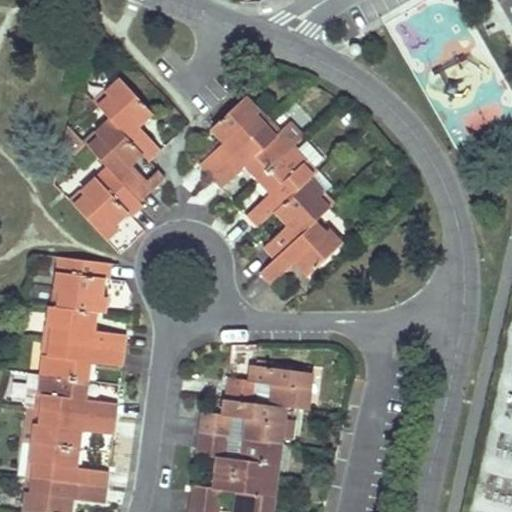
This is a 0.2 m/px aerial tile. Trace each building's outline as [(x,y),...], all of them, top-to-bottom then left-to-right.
[(137,127),(145,120),(151,114),(121,80),(107,93),(110,96),(98,107),(110,120),(142,154),(149,162),(160,151),(137,127)] [(105,90),(93,101),(98,107),(110,96),(107,93),(105,90)] [(211,176),(265,126),(255,114),(258,111),(246,97),(212,128),(225,142),(200,164),(211,176)] [(265,126),(270,122),(260,109),(258,111),(255,114),(265,126)] [(110,120),(96,133),(99,136),(87,147),(106,168),(138,203),(151,191),(128,167),(142,154),(110,120)] [(277,139),(281,135),(279,133),(280,132),(270,122),(265,126),(277,139)] [(280,132),(279,133),(281,135),(293,148),(304,137),(291,123),(280,132)] [(82,142),(67,126),(64,142),(74,154),(84,145),(82,142)] [(277,139),(265,126),(211,176),(222,188),(246,166),(259,179),(293,148),(281,135),(277,139)] [(94,130),(82,142),(84,145),(87,147),(99,136),(96,133),(94,130)] [(323,159),(306,141),(296,152),(305,162),(307,161),(314,168),(323,159)] [(275,211),(309,180),(313,177),(302,165),(305,162),(296,152),(293,148),(259,179),(260,181),(271,193),(265,199),(247,215),(258,227),(275,211)] [(393,161),(387,155),(365,175),(371,181),(393,161)] [(307,161),(305,162),(302,165),(313,177),(317,172),(314,168),(307,161)] [(106,168),(82,191),(86,195),(73,206),(105,241),(117,229),(114,225),(126,213),(130,217),(132,216),(141,207),(138,203),(106,168)] [(160,173),(148,183),(153,189),(165,179),(160,173)] [(319,218),(329,208),(319,197),(322,194),(309,180),(275,211),(288,225),(263,248),(274,260),(314,222),(319,218)] [(271,193),(260,181),(254,186),(265,199),(271,193)] [(80,189),(68,200),(73,206),(86,195),(82,191),(80,189)] [(319,197),(329,208),(334,203),(324,192),(322,194),(319,197)] [(324,223),(334,213),(329,208),(319,218),(324,223)] [(324,223),(319,218),(314,222),(326,235),(330,232),(331,230),(324,223)] [(326,235),(314,222),(274,260),(260,273),(271,286),(295,263),(308,276),(325,261),(342,245),(330,232),(326,235)] [(59,291),(57,307),(95,313),(104,314),(106,298),(100,297),(102,279),(108,280),(110,264),(59,257),(55,291),(59,291)] [(55,291),(52,290),(51,306),(57,307),(59,291),(55,291)] [(51,326),(49,341),(124,351),(126,335),(93,331),(95,313),(57,307),(51,306),(48,325),(51,326)] [(45,325),(43,341),(49,341),(51,326),(48,325),(45,325)] [(42,357),(40,376),(87,382),(89,363),(122,368),(124,351),(49,341),(47,358),(42,357)] [(43,341),(41,357),(42,357),(47,358),(49,341),(43,341)] [(309,366),(257,359),(256,366),(308,373),(309,366)] [(227,384),(225,400),(285,407),(307,410),(312,373),(308,373),(256,366),(251,366),(249,380),(249,381),(258,383),(273,384),(272,390),(271,400),(256,398),(257,388),(227,384)] [(28,374),(24,408),(26,408),(41,410),(42,394),(37,394),(40,376),(28,374)] [(42,394),(41,410),(116,420),(118,404),(85,400),(87,382),(40,376),(37,394),(42,394)] [(249,380),(228,377),(227,384),(257,388),(258,383),(249,381),(249,380)] [(242,439),(280,444),(285,407),(225,400),(223,415),(231,416),(245,418),(242,439)] [(26,408),(21,442),(32,444),(34,423),(39,424),(41,410),(26,408)] [(34,423),(32,444),(78,450),(81,432),(114,436),(116,420),(41,410),(39,424),(34,423)] [(223,415),(201,412),(201,419),(230,423),(231,416),(223,415)] [(245,418),(231,416),(230,423),(228,437),(242,439),(245,418)] [(199,434),(228,437),(230,423),(201,419),(199,434)] [(226,452),(228,437),(199,434),(198,443),(197,448),(221,452),(226,452)] [(228,437),(226,452),(226,457),(240,460),(242,439),(228,437)] [(276,481),(280,444),(242,439),(240,460),(226,457),(218,456),(217,459),(215,473),(276,481)] [(26,478),(32,479),(34,464),(29,463),(32,444),(21,442),(17,477),(26,478)] [(78,450),(32,444),(29,463),(34,464),(32,479),(108,489),(109,476),(110,472),(76,467),(78,450)] [(221,452),(197,448),(196,456),(217,459),(218,456),(226,457),(226,452),(221,452)] [(223,511),(271,511),(276,481),(215,473),(213,488),(213,489),(222,490),(221,497),(206,495),(192,493),(190,508),(223,511)] [(26,478),(24,494),(26,495),(30,495),(32,479),(26,478)] [(106,504),(108,489),(32,479),(30,495),(26,495),(25,503),(23,511),(70,511),(72,500),(106,504)] [(213,488),(192,486),(192,493),(206,495),(221,497),(222,490),(213,489),(213,488)]
